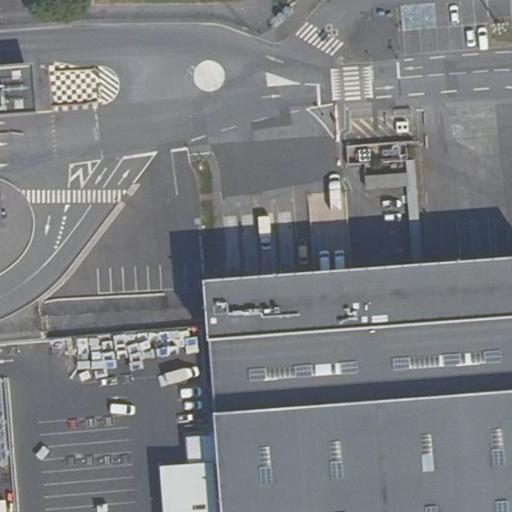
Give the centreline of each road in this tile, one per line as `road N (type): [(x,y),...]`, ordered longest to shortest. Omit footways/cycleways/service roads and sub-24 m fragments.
road 1 (unclassified): [(325,86),(212,40),(0,51)]
road 2 (unclassified): [(0,136),(128,129),(325,86)]
road 3 (unclassified): [(511,72),(325,86)]
